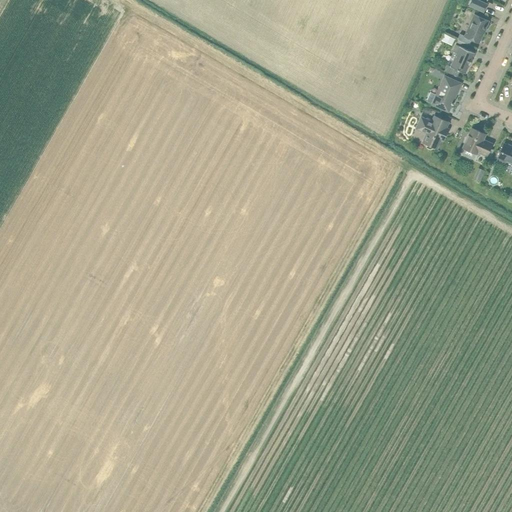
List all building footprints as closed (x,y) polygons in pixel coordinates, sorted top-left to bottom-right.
[(483,12),(487,4),(476,0),(470,0),(468,5),(483,12)] [(478,43),(488,21),(474,15),(465,36),(459,34),(457,39),(469,45),(471,39),(478,43)] [(452,45),(455,39),(444,34),(441,40),(452,45)] [(447,64),(444,71),(457,76),(459,71),(464,73),(468,65),(469,65),(472,58),(471,58),(474,52),(465,48),(459,46),(455,44),(452,51),(453,52),(456,53),(450,66),(447,64)] [(451,102),(460,83),(451,79),(444,76),(436,95),(430,93),(426,101),(432,103),(432,104),(448,111),(451,104),(452,104),(453,103),(451,102)] [(445,128),(448,122),(434,116),(432,122),(421,117),(416,128),(427,133),(423,142),(426,144),(426,146),(426,147),(430,149),(431,148),(432,146),(436,148),(440,139),(443,140),(446,133),(447,129),(445,128)] [(486,156),(491,144),(482,140),(485,134),(471,128),(462,147),(463,148),(460,153),(462,153),(461,155),(472,159),(473,158),(474,159),(476,153),(477,152),(486,156)] [(505,144),(504,143),(497,158),(499,159),(498,160),(499,162),(503,164),(505,163),(506,161),(511,164),(511,171),(511,174),(511,146),(511,147),(511,145),(507,143),(505,144)]
